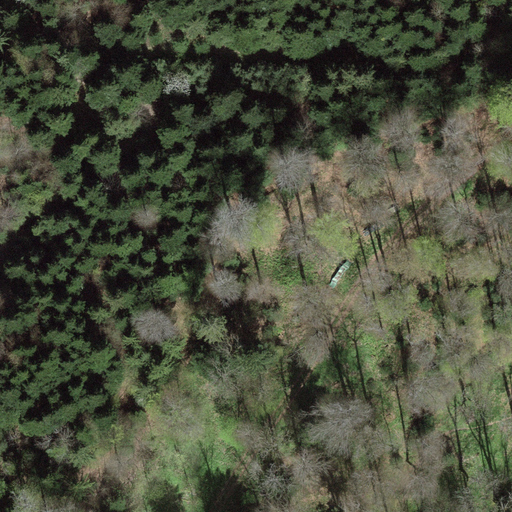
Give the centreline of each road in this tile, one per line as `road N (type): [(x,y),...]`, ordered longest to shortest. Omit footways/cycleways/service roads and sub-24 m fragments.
road 1 (track): [(0,42),(511,88)]
road 2 (track): [(218,511),(272,413),(389,244),(511,134)]
